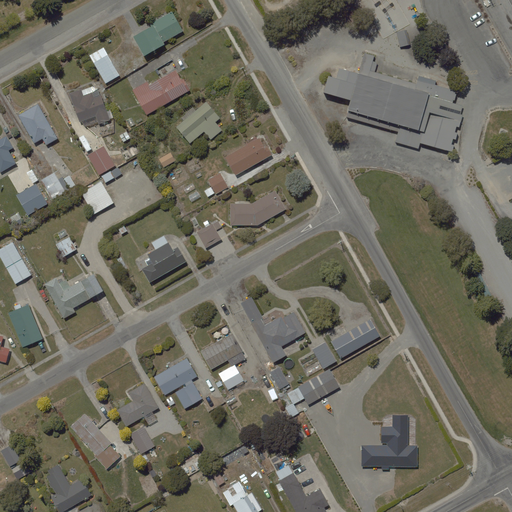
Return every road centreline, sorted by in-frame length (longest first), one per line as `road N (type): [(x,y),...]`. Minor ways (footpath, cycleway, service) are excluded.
road 1 (residential): [(349,207),(0,408)]
road 2 (unclassified): [(503,479),(349,207)]
road 3 (unclassified): [(349,207),(229,0)]
road 4 (residential): [(0,61),(108,0)]
